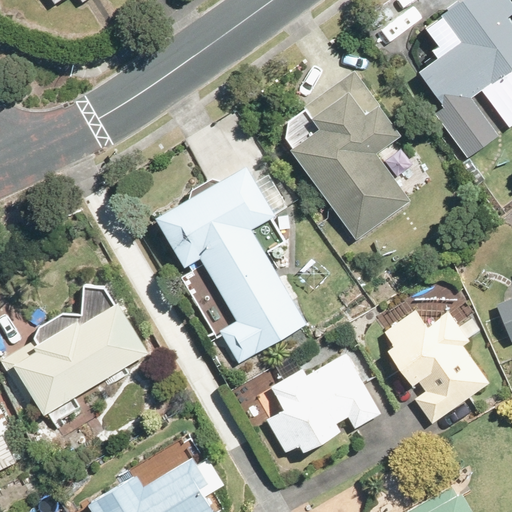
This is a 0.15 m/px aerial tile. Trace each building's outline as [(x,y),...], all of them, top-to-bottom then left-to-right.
[(456,0),(439,13),(459,41),(418,71),(444,106),(435,114),(467,158),(497,135),(470,98),(511,66),(511,24),(507,17),(511,12),(511,2),(510,0),(456,0)] [(354,71),(304,107),(319,128),(288,149),(355,240),(409,202),(374,152),(398,134),(354,71)] [(236,321),(219,332),(238,364),(305,324),(249,227),(274,213),(245,164),(216,181),(209,179),(190,190),(188,197),(153,217),(182,267),(199,258),(236,321)] [(511,297),(494,305),(510,341),(511,340),(511,297)] [(39,339),(4,360),(33,407),(42,402),(49,414),(155,350),(123,299),(85,322),(82,317),(41,342),(39,339)] [(467,338),(459,327),(446,311),(426,326),(414,310),(383,332),(393,344),(384,351),(409,385),(417,380),(425,391),(413,399),(430,424),(487,382),(461,346),(468,341),(467,338)] [(472,318),(459,327),(467,338),(480,329),(472,318)] [(270,387),(282,410),(266,420),(285,453),(297,446),(301,452),(339,431),(335,424),(347,417),(354,429),(380,413),(344,352),(306,374),(294,354),(274,365),(283,380),(270,387)] [(252,401),(246,391),(234,398),(239,408),(252,401)] [(140,474),(92,502),(98,511),(222,511),(227,509),(216,490),(227,483),(212,457),(202,463),(197,455),(147,485),(140,474)] [(478,511),(467,492),(461,495),(456,486),(410,511),(478,511)]
